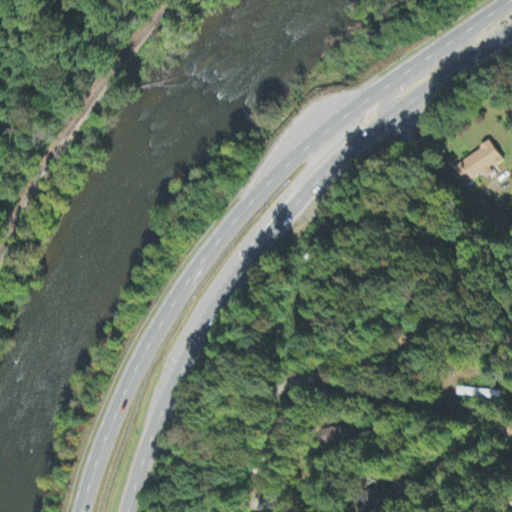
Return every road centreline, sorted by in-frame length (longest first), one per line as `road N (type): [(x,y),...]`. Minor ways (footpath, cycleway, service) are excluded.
road 1 (trunk): [(511,0),(333,123),(258,190),(185,278),(142,349),(103,437),(82,511)]
road 2 (trunk): [(124,511),(172,369),(211,297),(315,180),(511,30)]
road 3 (trunk): [(211,297),(236,249),(333,137),(330,117),(312,115),(258,190)]
road 4 (residential): [(388,117),(398,173),(459,233),(511,255)]
road 5 (trunk): [(484,19),(395,89),(388,117)]
